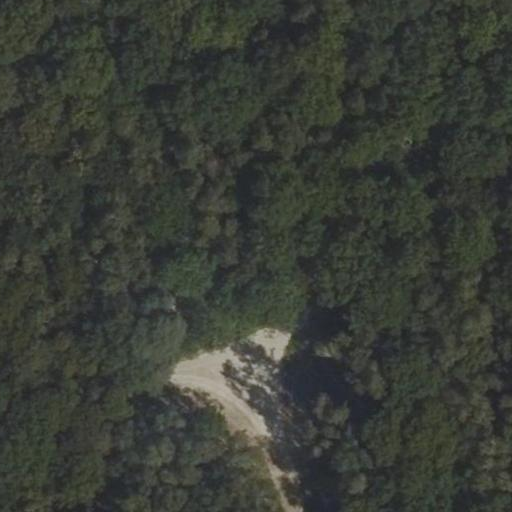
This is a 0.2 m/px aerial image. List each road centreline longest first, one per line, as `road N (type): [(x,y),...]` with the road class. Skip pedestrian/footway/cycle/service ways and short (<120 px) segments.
road 1 (track): [(0,437),(511,228)]
road 2 (track): [(224,344),(297,511)]
